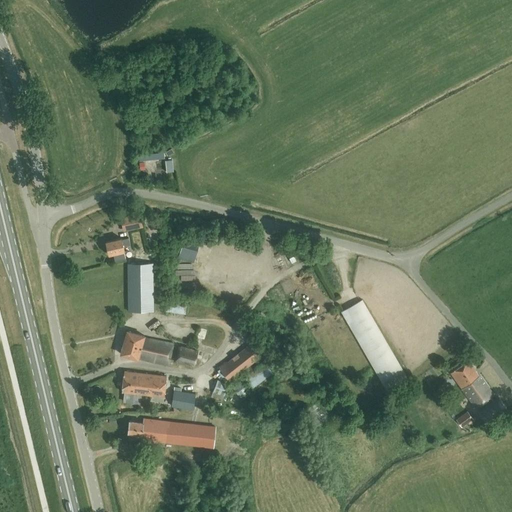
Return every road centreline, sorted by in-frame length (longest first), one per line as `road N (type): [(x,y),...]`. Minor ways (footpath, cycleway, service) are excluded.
road 1 (unclassified): [(402,260),(120,191),(44,217)]
road 2 (primary): [(72,511),(0,206)]
road 3 (unclassified): [(98,511),(53,329),(46,250)]
road 4 (unclassified): [(44,217),(30,130),(0,37)]
road 5 (unclassified): [(511,379),(402,260)]
road 6 (unclassified): [(402,260),(511,197)]
road 7 (unclassified): [(46,250),(10,132)]
